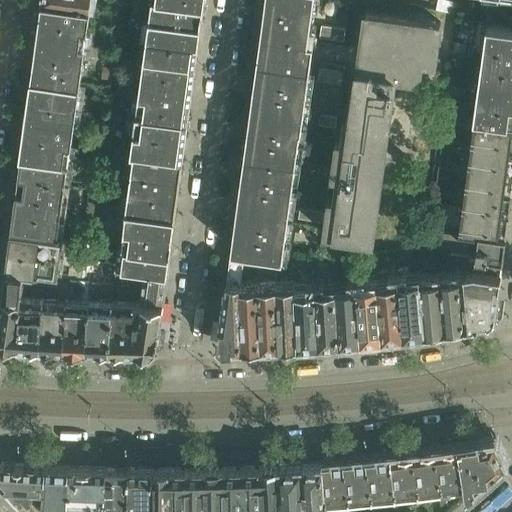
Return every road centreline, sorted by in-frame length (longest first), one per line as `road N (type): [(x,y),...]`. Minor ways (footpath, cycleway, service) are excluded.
road 1 (tertiary): [(0,426),(274,423),(511,399)]
road 2 (residential): [(232,0),(178,386)]
road 3 (tertiary): [(511,347),(416,370),(178,386)]
road 4 (tertiary): [(178,386),(0,376)]
